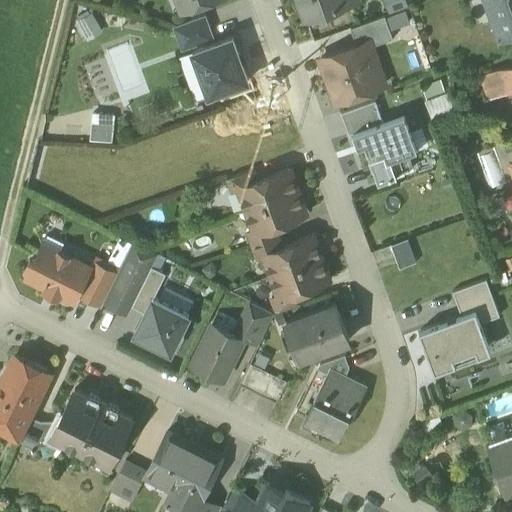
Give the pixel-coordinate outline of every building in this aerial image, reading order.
[(300,0),(308,19),(353,2),(351,0),(300,0)] [(405,0),(386,0),(392,18),(410,12),(405,0)] [(511,0),(486,0),(501,40),(511,36),(511,0)] [(95,11),(79,19),(88,39),(105,31),(95,11)] [(213,39),(204,15),(174,26),(183,49),(213,39)] [(384,16),(350,28),(356,46),(365,43),(366,48),(393,39),(384,16)] [(232,37),(193,51),(209,95),(248,80),(232,37)] [(356,46),(321,58),(336,102),(385,85),(384,83),(380,84),(374,71),(366,48),(365,43),(356,46)] [(511,90),(511,73),(509,65),(490,72),(493,81),(491,83),(496,97),(511,90)] [(490,72),(482,75),(490,98),(496,97),(491,83),(493,81),(490,72)] [(440,79),(422,86),(426,97),(445,90),(440,79)] [(448,93),(427,101),(434,120),(455,112),(448,93)] [(375,100),(341,112),(349,134),(353,133),(353,132),(382,121),(375,100)] [(382,121),(353,132),(353,133),(358,147),(365,144),(370,158),(385,153),(387,160),(417,149),(404,113),(382,121)] [(254,167),(228,177),(233,192),(240,189),(239,188),(259,180),(254,167)] [(259,180),(239,188),(240,189),(247,208),(297,190),(289,169),(259,180)] [(297,190),(247,208),(255,230),(255,231),(275,224),(305,213),(297,190)] [(275,224),(255,231),(255,230),(249,232),(253,244),(279,234),(275,224)] [(279,234),(253,244),(258,257),(266,254),(265,252),(283,246),(279,234)] [(283,246),(265,252),(266,254),(273,274),(321,257),(314,235),(283,246)] [(401,266),(420,260),(413,236),(394,243),(401,266)] [(117,273),(104,301),(128,313),(131,306),(151,266),(158,253),(133,241),(117,273)] [(88,265),(43,243),(36,257),(30,259),(27,265),(29,271),(26,276),(46,285),(44,288),(59,295),(61,293),(73,299),(77,292),(90,266),(88,265)] [(321,257),(273,274),(280,295),(281,297),(299,291),(330,280),(321,257)] [(117,273),(90,260),(88,265),(90,266),(77,292),(102,305),(104,301),(117,273)] [(151,266),(131,306),(145,312),(153,297),(154,297),(166,273),(151,266)] [(486,278),(452,290),(461,314),(476,309),(481,322),(500,315),(486,278)] [(299,291),(281,297),(280,295),(273,298),(278,310),(303,301),(299,291)] [(154,297),(153,297),(145,312),(135,333),(171,351),(189,315),(154,297)] [(274,311),(251,300),(234,334),(244,339),(248,333),(260,339),(274,311)] [(335,302),(287,320),(301,358),(349,341),(335,302)] [(461,314),(420,330),(435,371),(491,351),(481,322),(476,309),(461,314)] [(234,334),(214,324),(193,363),(212,372),(214,367),(227,374),(244,339),(234,334)] [(16,354),(3,381),(0,381),(0,416),(15,424),(24,406),(32,410),(51,372),(47,370),(46,367),(35,361),(32,362),(16,354)] [(345,354),(320,363),(317,368),(328,373),(330,370),(345,377),(349,367),(345,354)] [(286,382),(250,364),(239,385),(276,403),(286,382)] [(345,377),(330,370),(328,373),(314,403),(319,406),(312,420),(340,434),(353,407),(356,409),(367,388),(345,377)] [(101,400),(100,397),(93,393),(88,394),(76,389),(52,434),(110,463),(133,417),(120,410),(119,406),(112,403),(108,403),(108,404),(101,401),(101,400)] [(50,427),(29,416),(17,440),(38,450),(50,427)] [(201,452),(168,435),(170,431),(168,430),(146,473),(148,475),(150,471),(174,483),(166,500),(169,501),(169,500),(192,511),(194,511),(202,496),(222,457),(203,448),(201,452)] [(511,441),(492,448),(508,493),(511,491),(511,441)] [(142,468),(125,460),(111,487),(129,496),(142,468)] [(308,501),(269,481),(258,503),(253,511),(302,511),(304,509),(308,501)] [(253,511),(258,503),(236,492),(226,511),(253,511)] [(218,511),(221,506),(202,496),(194,511),(192,511),(191,511),(218,511)]
